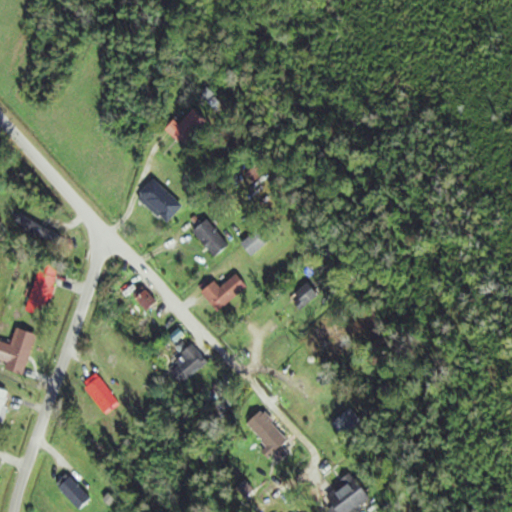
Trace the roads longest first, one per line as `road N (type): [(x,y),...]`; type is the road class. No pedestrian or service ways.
road 1 (residential): [(0,116),(79,202),(101,252),(17,511)]
road 2 (residential): [(79,202),(303,432)]
